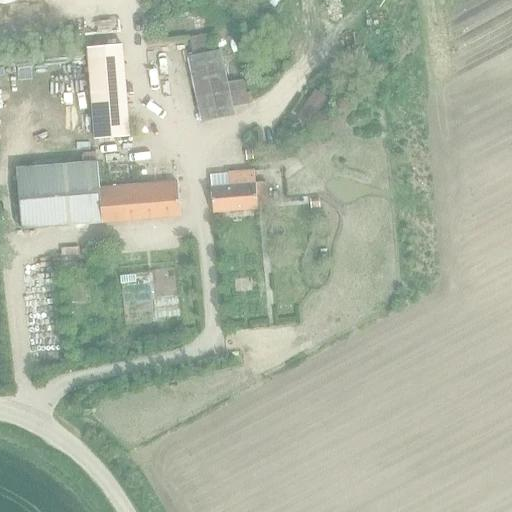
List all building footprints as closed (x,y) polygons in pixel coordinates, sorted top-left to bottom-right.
[(122,45),(87,48),(95,139),(129,137),(122,45)] [(222,51),(191,58),(204,121),(235,114),(234,106),(249,103),(244,80),(229,83),(222,51)] [(300,119),(314,129),(332,102),(318,92),(300,119)] [(180,183),(102,190),(100,164),(19,170),(24,230),(182,218),(180,183)] [(258,210),(257,185),(258,185),(258,173),(231,175),(232,186),(211,188),(213,213),(258,210)]
